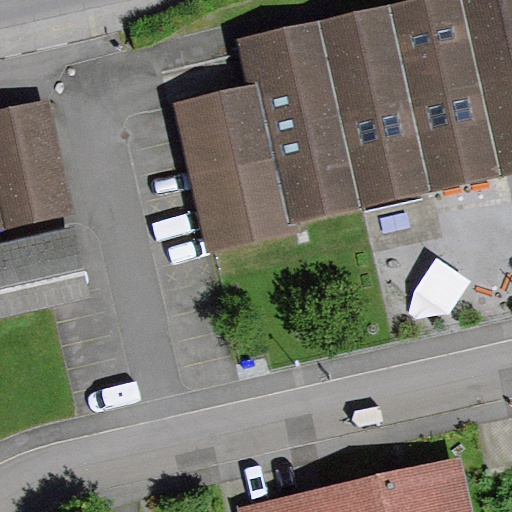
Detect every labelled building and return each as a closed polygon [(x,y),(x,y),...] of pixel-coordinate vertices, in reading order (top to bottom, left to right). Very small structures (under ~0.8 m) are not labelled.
[(511,0),(372,0),(233,31),(244,79),(170,95),(205,250),(306,227),(302,211),(511,164),(511,0)] [(51,92),(0,102),(0,146),(60,135),(51,92)] [(0,221),(75,207),(60,135),(0,146),(0,221)] [(75,223),(0,239),(0,313),(91,294),(75,223)] [(476,511),(461,450),(235,504),(237,511),(476,511)]
